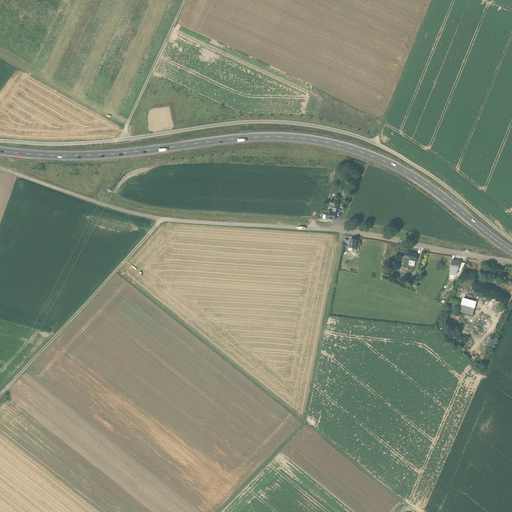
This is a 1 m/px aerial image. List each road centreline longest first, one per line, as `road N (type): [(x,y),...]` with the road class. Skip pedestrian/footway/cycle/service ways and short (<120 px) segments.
road 1 (secondary): [(511,251),(406,172),(323,141),(257,136),(94,155),(0,150)]
road 2 (track): [(115,272),(418,511)]
road 3 (track): [(221,511),(306,423),(341,223),(362,175)]
road 4 (track): [(0,396),(158,218)]
road 5 (track): [(375,143),(435,0)]
road 6 (track): [(185,0),(120,140)]
